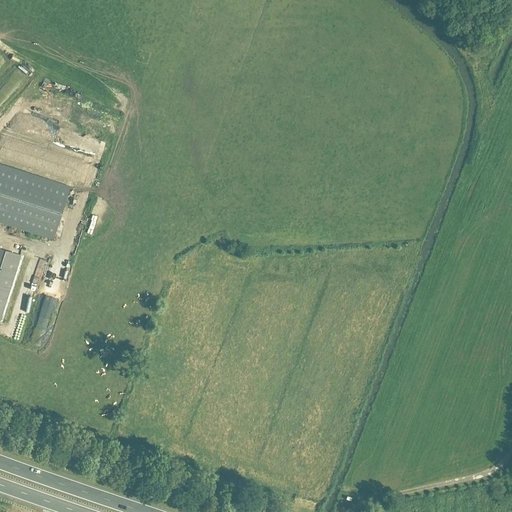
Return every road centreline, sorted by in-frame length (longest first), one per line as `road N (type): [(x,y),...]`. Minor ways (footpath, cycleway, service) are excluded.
road 1 (unclassified): [(267,511),(0,422)]
road 2 (unknown): [(355,511),(483,476),(511,454)]
road 3 (trunk): [(146,511),(0,462)]
